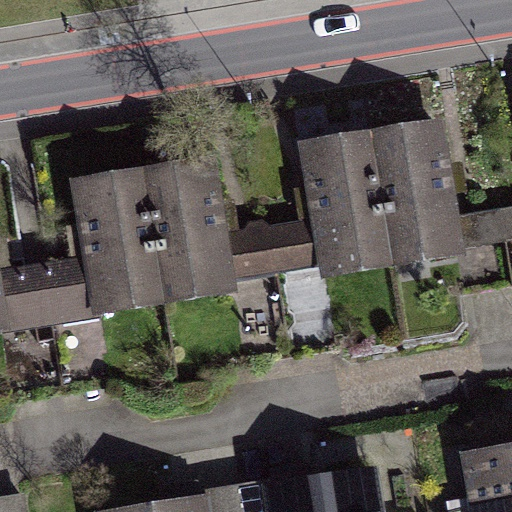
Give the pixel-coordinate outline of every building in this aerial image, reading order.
[(440,127),(295,152),(318,281),(463,255),(440,127)] [(221,169),(66,187),(80,312),(236,294),(221,169)] [(511,198),(467,199),(468,231),(511,230),(511,198)] [(0,264),(0,336),(9,336),(0,264)] [(511,511),(511,455),(473,463),(482,511),(511,511)] [(372,511),(366,473),(136,511),(372,511)]
